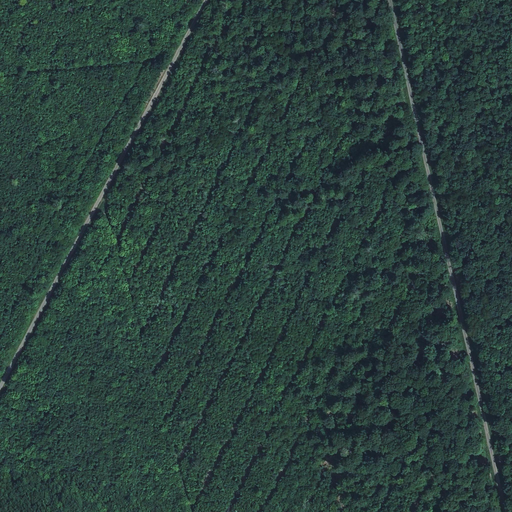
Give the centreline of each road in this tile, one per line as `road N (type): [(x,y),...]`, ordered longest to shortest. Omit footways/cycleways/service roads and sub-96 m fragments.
road 1 (unclassified): [(502,488),(393,0)]
road 2 (unclassified): [(0,390),(206,0)]
